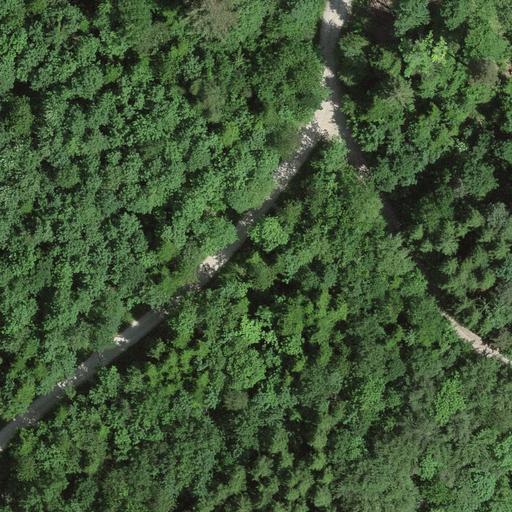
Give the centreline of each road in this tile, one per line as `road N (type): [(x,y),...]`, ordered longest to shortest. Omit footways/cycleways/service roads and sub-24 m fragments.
road 1 (track): [(334,108),(229,247),(164,311),(0,442)]
road 2 (track): [(341,0),(325,73),(354,161),(442,308),(468,337),(511,363)]
